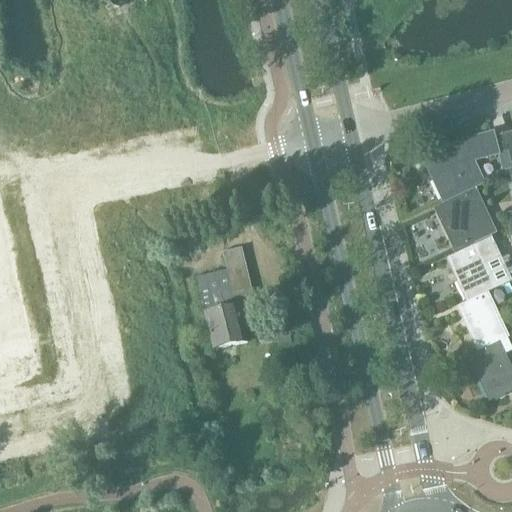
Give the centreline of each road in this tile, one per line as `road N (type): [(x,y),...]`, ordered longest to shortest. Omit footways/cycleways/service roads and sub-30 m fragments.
road 1 (unclassified): [(439,511),(350,132)]
road 2 (unclassified): [(312,139),(391,511)]
road 3 (track): [(276,150),(124,168),(27,144),(0,150)]
road 4 (residential): [(350,132),(511,89)]
road 5 (track): [(164,166),(128,12)]
road 6 (unclassified): [(281,0),(312,139)]
road 7 (unclassified): [(350,132),(319,0)]
